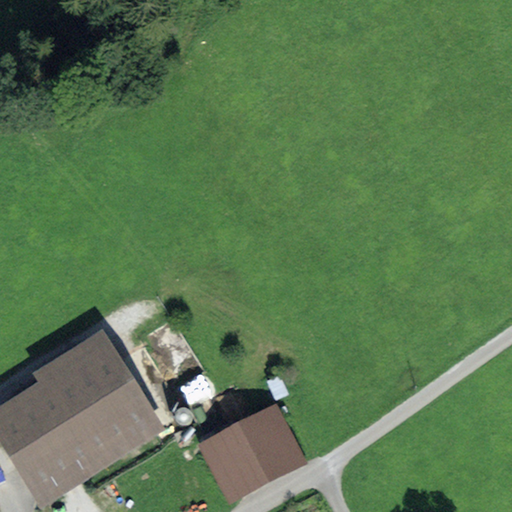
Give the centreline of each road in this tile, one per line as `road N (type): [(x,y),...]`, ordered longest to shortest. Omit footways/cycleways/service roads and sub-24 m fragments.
road 1 (residential): [(511,333),(249,511)]
road 2 (track): [(130,310),(0,392)]
